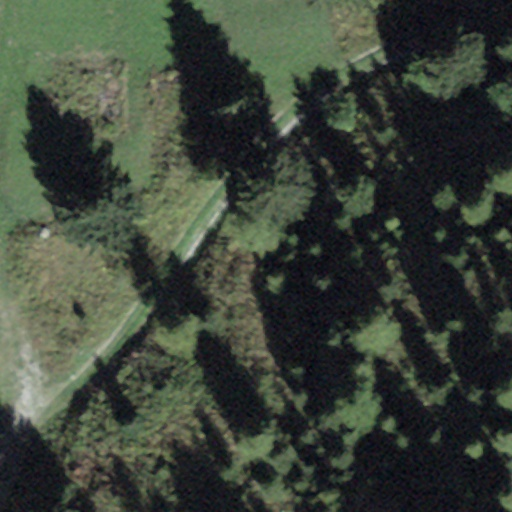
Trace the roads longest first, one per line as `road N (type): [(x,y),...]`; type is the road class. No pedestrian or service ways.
road 1 (track): [(24,412),(201,266),(287,146),(373,0)]
road 2 (track): [(0,464),(24,412),(0,277)]
